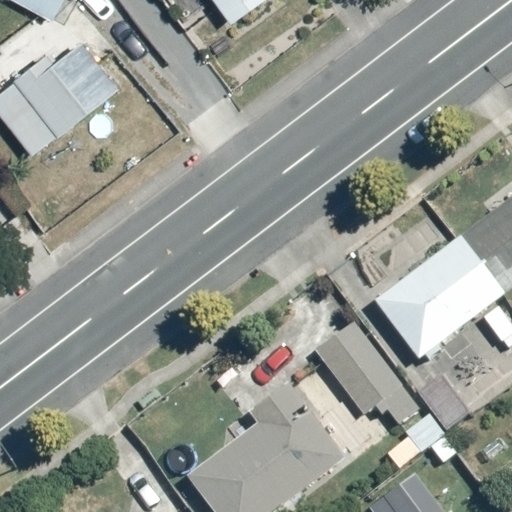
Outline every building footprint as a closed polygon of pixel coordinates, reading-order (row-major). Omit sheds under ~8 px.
[(61,0),(10,0),(50,21),(61,0)] [(213,0),(232,25),(266,0),(213,0)] [(46,58),(0,94),(0,115),(33,158),(121,90),(83,46),(53,66),(46,58)] [(415,363),(478,317),(508,357),(511,353),(511,323),(497,303),(511,292),(511,204),(374,306),(415,363)] [(352,325),(314,355),(380,441),(419,411),(352,325)] [(430,411),(445,432),(468,416),(439,375),(416,391),(430,411)] [(277,511),(348,458),(289,382),(254,409),(262,420),(182,482),(205,511),(277,511)] [(445,432),(430,411),(401,430),(407,439),(386,453),(400,473),(431,451),(441,465),(459,453),(445,432)] [(437,511),(411,477),(367,510),(367,511),(437,511)]
